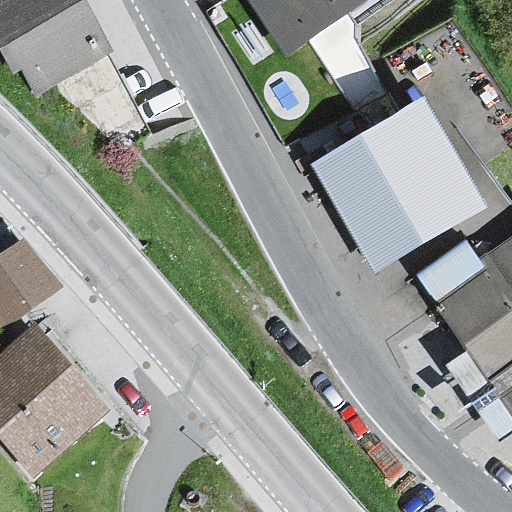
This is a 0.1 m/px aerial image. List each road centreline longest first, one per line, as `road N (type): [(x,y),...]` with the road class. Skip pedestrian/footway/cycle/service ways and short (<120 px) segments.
road 1 (tertiary): [(160,0),(338,335),(403,423),(495,511)]
road 2 (secondary): [(0,145),(211,384)]
road 3 (secondary): [(211,384),(322,511)]
road 4 (residential): [(145,511),(177,423),(211,384)]
